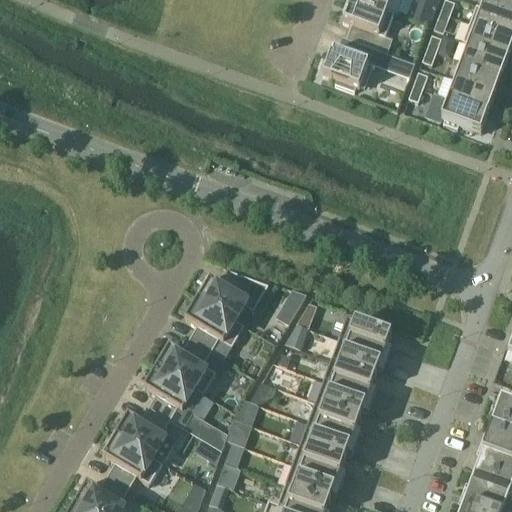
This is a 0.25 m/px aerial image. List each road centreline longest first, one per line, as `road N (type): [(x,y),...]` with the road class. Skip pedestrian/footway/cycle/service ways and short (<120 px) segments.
road 1 (unclassified): [(485,291),(0,115)]
road 2 (residential): [(41,511),(160,310)]
road 3 (residential): [(407,511),(485,291)]
road 4 (residential): [(160,310),(193,254),(187,232),(168,219),(135,233),(134,266),(153,283),(159,303)]
